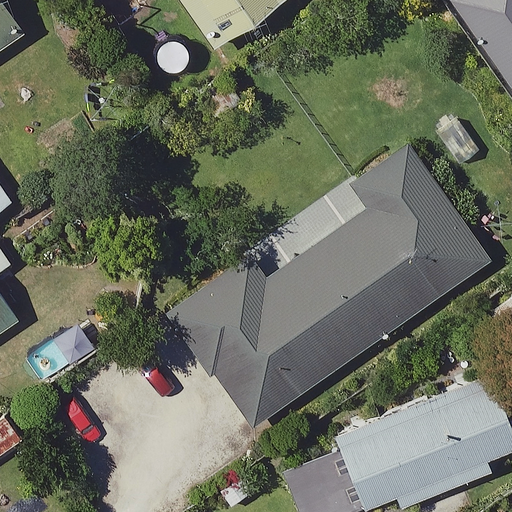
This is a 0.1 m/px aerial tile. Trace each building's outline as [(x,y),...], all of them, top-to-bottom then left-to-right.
[(0,0),(0,47),(22,34),(0,0)] [(185,0),(214,42),(274,0),(185,0)] [(488,255),(407,140),(354,177),(372,202),(265,278),(247,251),(169,306),(251,422),(488,255)] [(0,205),(14,195),(0,175),(0,205)] [(0,326),(20,312),(0,283),(0,270),(15,259),(0,237),(0,326)] [(339,511),(398,488),(403,502),(488,467),(482,452),(511,440),(511,429),(493,382),(341,444),(335,430),(278,453),(301,511),(339,511)] [(0,454),(27,435),(5,406),(0,410),(0,454)]
